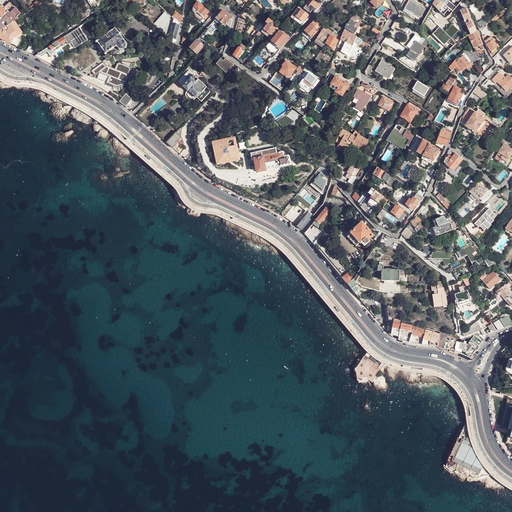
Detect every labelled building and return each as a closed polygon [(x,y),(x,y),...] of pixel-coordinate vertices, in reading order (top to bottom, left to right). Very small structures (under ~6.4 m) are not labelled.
[(316,11),(322,5),(319,4),(313,0),(306,9),(312,14),(315,11),(316,11)] [(426,9),(410,0),(409,0),(405,9),(421,18),(426,9)] [(444,4),(438,0),(435,0),(433,4),(436,7),(439,10),(444,4)] [(449,1),(446,6),(449,8),(453,11),(456,7),(449,1)] [(10,2),(4,8),(16,20),(19,19),(17,17),(19,16),(21,14),(10,2)] [(198,2),(193,8),(192,11),(195,13),(197,13),(204,17),(206,15),(209,12),(198,2)] [(0,31),(14,22),(16,20),(4,8),(0,3),(0,31)] [(446,6),(444,4),(439,10),(443,15),(449,8),(446,6)] [(390,7),(390,6),(383,14),(389,20),(389,19),(390,17),(392,14),(392,13),(392,10),(390,7)] [(294,14),(297,16),(303,9),(302,9),(299,7),(299,8),(294,14)] [(476,31),(466,8),(463,9),(460,10),(471,34),(476,31)] [(297,16),(304,21),(307,18),(310,15),(303,9),(297,16)] [(421,18),(405,9),(403,12),(420,21),(421,18)] [(165,11),(153,25),(168,39),(174,19),(172,17),(165,11)] [(223,11),(217,18),(225,25),(232,17),(223,11)] [(501,11),(490,21),(493,23),(504,14),(501,11)] [(176,12),(172,17),(174,19),(180,25),(183,15),(176,12)] [(203,20),(204,17),(197,13),(195,13),(195,15),(200,21),(203,20)] [(292,17),(303,25),(306,22),(304,21),(297,16),(294,14),(292,17)] [(432,18),(428,14),(424,22),(427,25),(432,18)] [(233,17),(232,17),(225,25),(230,30),(233,17)] [(217,18),(215,21),(223,28),(225,25),(217,18)] [(239,18),(241,19),(237,32),(236,31),(243,34),(247,22),(239,18)] [(279,26),(278,25),(275,23),(269,18),(263,27),(260,30),(271,38),(274,36),(281,27),(279,26)] [(174,19),(168,39),(176,45),(180,25),(174,19)] [(318,30),(318,31),(322,25),(315,19),(311,24),(318,30)] [(400,21),(397,19),(392,26),(395,28),(400,21)] [(479,30),(487,23),(483,19),(476,23),(479,30)] [(452,39),(434,20),(433,21),(451,41),(452,39)] [(14,22),(0,31),(0,38),(2,39),(5,41),(11,44),(15,37),(22,33),(14,22)] [(347,23),(345,28),(355,34),(357,32),(358,29),(357,29),(355,27),(349,25),(347,23)] [(311,24),(304,31),(305,31),(311,37),(311,38),(317,32),(318,30),(311,24)] [(374,26),(372,31),(379,35),(382,31),(374,26)] [(78,27),(67,35),(70,39),(67,42),(68,44),(68,45),(69,44),(71,43),(75,48),(88,40),(78,27)] [(274,36),(275,37),(281,31),(282,32),(284,29),(283,29),(281,27),(274,36)] [(115,28),(112,30),(107,33),(107,34),(96,41),(99,45),(100,46),(98,47),(100,51),(102,49),(103,51),(105,54),(115,47),(117,47),(119,50),(123,51),(126,48),(127,44),(124,40),(120,35),(118,32),(115,28)] [(326,44),(331,35),(325,31),(323,30),(317,38),(326,44)] [(352,48),(355,42),(354,42),(355,41),(358,36),(355,35),(345,30),(341,39),(341,40),(345,42),(345,43),(346,44),(352,48)] [(275,37),(283,43),(288,38),(289,37),(287,36),(282,32),(281,31),(275,37)] [(482,44),(476,31),(471,34),(469,35),(474,47),(482,44)] [(23,35),(22,33),(15,37),(11,44),(17,47),(23,35)] [(203,33),(199,38),(205,43),(209,38),(203,33)] [(331,35),(326,44),(334,49),(338,40),(331,35)] [(474,47),(469,35),(461,40),(458,42),(464,51),(463,51),(465,53),(470,59),(478,56),(477,52),(474,47)] [(362,39),(358,36),(355,41),(357,42),(356,43),(366,48),(369,44),(362,40),(362,39)] [(406,47),(411,40),(404,36),(400,44),(405,47),(406,47)] [(63,37),(57,41),(60,45),(62,44),(63,44),(67,42),(63,37)] [(275,37),(270,43),(278,49),(280,47),(282,48),(285,44),(283,43),(275,37)] [(419,43),(426,48),(428,44),(428,43),(423,37),(419,43)] [(199,38),(197,40),(204,46),(205,47),(207,45),(205,43),(199,38)] [(317,38),(315,41),(324,47),(326,44),(317,38)] [(416,41),(412,38),(411,40),(406,47),(410,50),(416,41)] [(497,46),(492,39),(485,44),(490,51),(497,46)] [(197,40),(190,48),(197,54),(204,46),(197,40)] [(419,43),(416,41),(410,50),(411,51),(407,56),(415,61),(426,48),(419,43)] [(68,44),(67,42),(63,44),(62,44),(60,45),(56,48),(52,50),(54,53),(68,44)] [(511,45),(508,42),(500,51),(511,63),(511,62),(511,45)] [(278,49),(270,43),(266,47),(267,48),(268,49),(268,50),(269,51),(270,51),(271,52),(272,52),(273,52),(274,53),(278,49)] [(289,47),(298,54),(301,50),(295,45),(293,43),(289,47)] [(346,44),(345,43),(342,49),(349,53),(352,48),(346,44)] [(484,48),(482,44),(474,47),(477,52),(484,49),(484,48)] [(238,59),(245,50),(241,47),(240,46),(234,55),(233,55),(238,59)] [(497,46),(490,51),(493,55),(499,49),(497,46)] [(406,47),(405,47),(402,52),(403,53),(399,59),(414,70),(415,69),(418,64),(415,61),(407,56),(411,51),(410,50),(406,47)] [(190,48),(188,50),(196,58),(198,55),(197,54),(190,48)] [(59,62),(50,49),(48,50),(46,51),(40,56),(38,57),(55,66),(55,65),(59,62)] [(110,61),(118,55),(116,52),(108,58),(110,61)] [(472,63),(470,59),(465,53),(463,55),(470,64),(472,63)] [(470,64),(463,55),(458,59),(457,58),(452,64),(449,68),(452,71),(454,69),(455,68),(460,72),(466,68),(470,64)] [(233,63),(226,58),(223,61),(221,59),(216,65),(226,73),(231,68),(229,67),(232,64),(233,63)] [(277,87),(285,75),(280,71),(283,67),(282,66),(284,64),(286,60),(285,60),(283,64),(282,65),(273,77),(269,82),(277,87)] [(296,68),(286,60),(284,64),(282,66),(283,67),(280,71),(285,75),(288,77),(290,77),(296,68)] [(382,61),(379,65),(386,69),(383,73),(382,75),(389,79),(393,72),(395,69),(382,61)] [(103,62),(92,71),(96,76),(100,73),(109,77),(106,85),(112,87),(113,85),(117,87),(125,86),(131,70),(130,67),(119,63),(115,70),(106,66),(103,62)] [(373,66),(369,64),(365,72),(366,75),(367,76),(373,66)] [(330,67),(328,72),(335,75),(337,71),(332,68),(330,67)] [(189,71),(179,82),(184,86),(193,75),(189,71)] [(502,75),(499,72),(491,80),(495,84),(497,82),(496,82),(502,75)] [(308,73),(300,84),(309,90),(311,87),(317,79),(308,73)] [(498,84),(505,76),(503,74),(502,75),(496,82),(497,82),(498,84)] [(207,87),(193,75),(184,86),(183,86),(188,91),(189,90),(197,98),(202,92),(203,91),(207,87)] [(507,92),(511,85),(511,84),(508,80),(505,76),(498,84),(507,92)] [(336,77),(330,87),(336,91),(336,92),(337,92),(335,94),(340,97),(342,95),(343,94),(348,85),(349,85),(336,77)] [(417,81),(412,89),(424,96),(429,88),(417,81)] [(511,90),(511,85),(507,92),(498,84),(497,82),(495,84),(493,85),(506,98),(511,91),(511,90)] [(440,89),(448,94),(451,87),(446,83),(440,89)] [(308,95),(309,90),(300,84),(298,87),(308,95)] [(351,87),(348,85),(343,94),(346,95),(351,87)] [(483,99),(487,93),(482,88),(480,87),(477,85),(472,92),(483,99)] [(359,89),(354,96),(360,100),(356,107),(362,111),(370,96),(359,89)] [(453,89),(448,99),(458,104),(460,101),(463,94),(459,92),(453,89)] [(206,96),(202,92),(197,98),(201,102),(206,96)] [(119,101),(126,107),(132,99),(125,94),(119,101)] [(377,95),(374,101),(379,104),(383,96),(382,95),(381,95),(380,97),(377,95)] [(395,104),(396,104),(383,96),(379,104),(378,105),(389,111),(390,110),(393,112),(393,111),(396,113),(398,110),(394,107),(396,105),(395,104)] [(448,99),(446,98),(444,102),(448,104),(457,108),(458,104),(448,99)] [(418,110),(408,104),(401,116),(411,122),(418,110)] [(461,123),(465,125),(475,111),(470,108),(469,108),(465,113),(461,123)] [(476,112),(475,111),(465,125),(475,133),(477,130),(483,122),(485,119),(483,117),(476,112)] [(437,117),(430,113),(427,118),(434,122),(437,117)] [(393,131),(392,130),(386,140),(394,145),(394,143),(404,149),(407,145),(409,140),(404,137),(408,130),(398,125),(395,129),(394,128),(393,131)] [(346,146),(353,134),(343,128),(339,135),(335,141),(339,143),(336,149),(342,152),(345,148),(345,147),(344,147),(345,145),(346,146)] [(361,131),(357,128),(355,131),(353,134),(346,146),(350,148),(352,145),(353,143),(358,134),(359,135),(361,131)] [(414,134),(408,130),(404,137),(409,140),(407,145),(409,146),(409,148),(415,137),(417,135),(414,134)] [(446,132),(442,130),(437,142),(447,145),(451,134),(446,132)] [(167,143),(173,148),(177,144),(176,143),(177,142),(177,141),(181,137),(176,133),(167,143)] [(363,149),(369,141),(363,137),(359,135),(358,134),(353,143),(363,149)] [(237,145),(236,137),(212,142),(217,166),(240,160),(239,151),(237,145)] [(424,140),(417,152),(423,155),(427,157),(433,160),(437,154),(439,150),(430,145),(430,144),(424,140)] [(507,163),(511,154),(511,150),(504,145),(505,144),(502,142),(499,147),(501,148),(496,156),(500,158),(507,163)] [(362,151),(363,149),(353,143),(352,145),(362,151)] [(276,148),(251,153),(253,160),(255,160),(258,172),(258,173),(260,173),(264,172),(265,171),(265,170),(266,170),(265,169),(279,166),(279,168),(280,168),(281,167),(283,167),(284,167),(286,167),(287,166),(288,166),(289,166),(290,165),(290,164),(291,164),(289,158),(289,157),(289,156),(284,157),(283,152),(277,153),(276,148)] [(447,155),(446,157),(450,160),(456,154),(454,152),(450,157),(447,155)] [(427,157),(425,160),(423,159),(422,162),(428,166),(430,163),(433,165),(435,162),(436,163),(439,158),(438,154),(437,154),(433,160),(427,157)] [(462,160),(456,154),(450,160),(447,164),(454,170),(455,168),(458,165),(462,160)] [(376,158),(372,164),(377,167),(378,168),(381,162),(376,158)] [(378,168),(377,167),(374,174),(384,181),(387,182),(390,175),(378,168)] [(344,174),(336,169),(333,177),(340,181),(344,174)] [(374,174),(372,176),(383,183),(384,181),(374,174)] [(352,175),(348,182),(351,184),(352,185),(357,178),(352,175)] [(394,177),(390,175),(387,182),(387,184),(390,186),(395,178),(394,177)] [(489,193),(478,182),(468,192),(471,195),(469,198),(474,202),(477,198),(480,196),(484,199),(489,193)] [(384,197),(372,188),(369,193),(373,196),(372,197),(372,198),(379,203),(380,203),(384,197)] [(424,198),(416,193),(415,195),(414,197),(419,201),(421,202),(424,198)] [(445,199),(440,193),(436,197),(442,203),(443,202),(445,200),(445,199)] [(419,201),(414,197),(410,202),(407,205),(413,210),(418,203),(419,201)] [(376,208),(379,203),(372,198),(368,203),(376,208)] [(411,215),(390,201),(388,204),(386,202),(375,218),(380,223),(381,222),(386,226),(390,222),(384,218),(388,212),(401,222),(404,217),(407,220),(411,215)] [(405,204),(402,209),(410,214),(413,210),(407,205),(405,204)] [(423,204),(417,213),(419,215),(421,213),(423,216),(430,212),(427,208),(423,204)] [(326,207),(316,220),(320,223),(330,211),(326,207)] [(489,209),(475,224),(479,227),(480,226),(484,231),(494,221),(492,219),(495,215),(489,209)] [(302,230),(314,216),(309,212),(308,213),(302,221),(297,226),(302,230)] [(416,214),(411,221),(414,226),(412,228),(415,233),(417,231),(419,230),(424,226),(421,223),(422,222),(417,215),(416,214)] [(448,218),(453,229),(460,227),(451,217),(448,218)] [(446,219),(437,223),(441,234),(453,229),(448,218),(446,219)] [(373,234),(362,222),(359,224),(351,232),(361,242),(361,241),(365,245),(370,240),(368,239),(373,234)] [(345,234),(347,236),(351,232),(359,224),(358,223),(345,234)] [(435,224),(435,226),(433,227),(436,234),(437,235),(441,234),(437,223),(435,224)] [(305,233),(313,243),(322,233),(314,226),(312,229),(310,227),(305,233)] [(429,229),(435,246),(436,247),(437,247),(467,234),(460,227),(453,229),(441,234),(437,235),(436,234),(433,227),(429,229)] [(412,232),(406,228),(401,234),(407,240),(413,236),(412,235),(412,232)] [(380,230),(374,239),(376,241),(378,242),(385,233),(380,230)] [(361,242),(351,232),(347,236),(356,246),(361,242)] [(456,253),(460,261),(467,258),(470,264),(487,256),(475,243),(456,253)] [(433,251),(430,260),(441,260),(443,263),(448,274),(453,271),(449,264),(452,263),(446,251),(433,251)] [(485,261),(489,267),(491,266),(495,265),(489,258),(485,261)] [(463,266),(453,271),(457,278),(467,273),(463,266)] [(396,281),(399,281),(400,275),(400,269),(383,268),(381,268),(381,270),(381,279),(381,280),(384,280),(396,281)] [(381,279),(381,270),(377,270),(376,270),(373,272),(373,278),(381,279)] [(490,289),(501,280),(498,276),(497,275),(493,271),(489,275),(483,281),(490,289)] [(342,277),(347,283),(353,278),(348,272),(342,277)] [(347,283),(351,288),(356,285),(358,283),(353,278),(347,283)] [(443,308),(448,307),(446,293),(444,293),(444,287),(442,288),(442,281),(436,282),(437,285),(431,286),(432,291),(434,291),(434,294),(432,294),(434,307),(443,306),(443,308)] [(511,292),(506,285),(497,292),(499,296),(501,295),(505,299),(511,293),(511,292)] [(471,302),(468,290),(464,291),(460,292),(455,294),(456,300),(457,303),(458,306),(471,302)] [(511,322),(509,316),(502,318),(501,318),(500,319),(505,327),(511,324),(511,322)] [(494,323),(498,330),(505,327),(500,319),(494,323)] [(393,321),(391,334),(399,337),(402,323),(393,321)] [(462,332),(464,336),(480,330),(481,330),(480,328),(477,321),(462,332)] [(414,326),(402,323),(399,337),(399,340),(409,342),(414,326)] [(491,333),(496,331),(492,324),(487,326),(491,333)] [(425,330),(414,326),(409,342),(422,344),(425,330)] [(422,344),(430,345),(432,334),(433,332),(425,330),(422,344)] [(437,346),(440,334),(436,333),(435,335),(432,334),(430,345),(437,346)] [(440,334),(437,346),(444,348),(444,347),(446,339),(447,336),(440,334)] [(446,339),(444,347),(453,350),(453,349),(455,349),(454,350),(461,352),(462,348),(462,349),(462,350),(463,350),(463,351),(464,351),(465,351),(466,350),(466,351),(467,350),(472,354),(475,349),(478,345),(482,341),(476,336),(475,337),(473,336),(467,343),(465,343),(466,341),(464,340),(463,342),(449,339),(448,340),(446,339)] [(506,347),(501,351),(506,356),(510,352),(506,347)] [(462,348),(461,352),(461,353),(470,357),(472,354),(467,350),(466,351),(466,350),(465,351),(464,351),(463,351),(463,350),(462,350),(462,349),(462,348)] [(508,431),(511,417),(511,399),(508,398),(500,429),(508,431)] [(482,425),(481,424),(473,417),(472,418),(471,419),(472,419),(478,424),(480,434),(477,441),(476,443),(476,445),(467,440),(466,443),(464,442),(465,441),(463,439),(459,437),(448,459),(476,471),(477,472),(477,473),(479,475),(480,476),(481,476),(482,476),(491,474),(497,473),(497,472),(494,471),(494,469),(490,464),(491,463),(492,459),(489,461),(488,460),(492,457),(493,458),(494,457),(497,455),(495,452),(493,450),(492,447),(489,442),(486,436),(486,434),(484,429),(484,424),(482,425)] [(480,434),(478,424),(472,419),(471,419),(470,419),(469,419),(468,420),(468,424),(468,429),(470,438),(476,443),(477,441),(480,434)]
